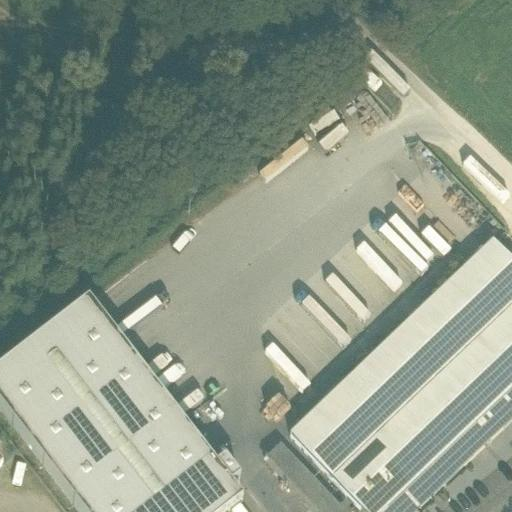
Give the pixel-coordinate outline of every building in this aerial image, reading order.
[(420,266),(405,245),(430,215),(423,205),(408,193),(395,209),(371,227),(380,239),(373,234),(396,266),(402,261),(410,268),(402,274),(407,280),(418,268),(420,266)] [(428,266),(444,248),(425,230),(409,248),(428,266)] [(417,511),(511,421),(511,267),(492,246),(419,315),(289,440),(357,511),(417,511)] [(333,275),(277,321),(307,359),(319,350),(324,356),(369,319),(333,275)] [(0,372),(0,412),(77,511),(231,511),(241,504),(230,490),(239,483),(224,464),(215,471),(88,305),(0,372)] [(341,511),(281,448),(262,466),(305,511),(341,511)]
